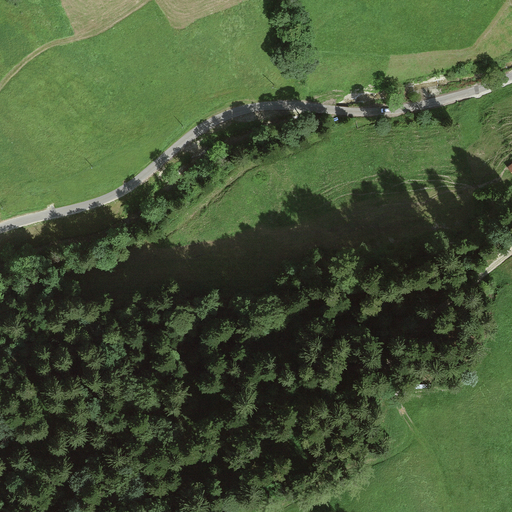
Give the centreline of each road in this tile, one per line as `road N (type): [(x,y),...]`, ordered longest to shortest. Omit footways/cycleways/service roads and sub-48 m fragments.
road 1 (track): [(0,228),(111,196),(235,112),(280,105),(404,109),(511,75)]
road 2 (track): [(275,511),(407,442),(409,422),(390,387),(389,363),(439,310),(511,253)]
